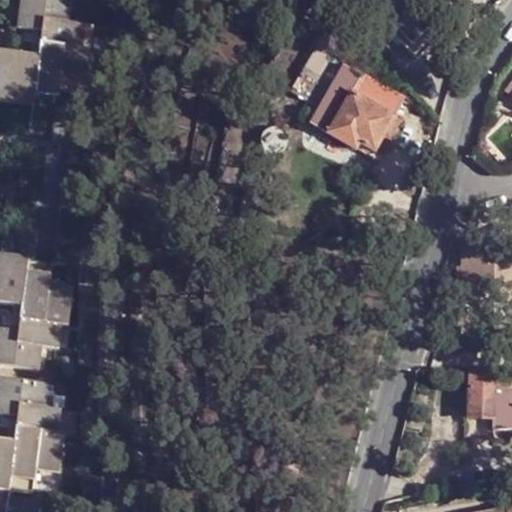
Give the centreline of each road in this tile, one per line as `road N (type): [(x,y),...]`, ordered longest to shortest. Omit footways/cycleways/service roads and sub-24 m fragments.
road 1 (residential): [(446,199),(364,511)]
road 2 (residential): [(511,29),(492,57),(446,199)]
